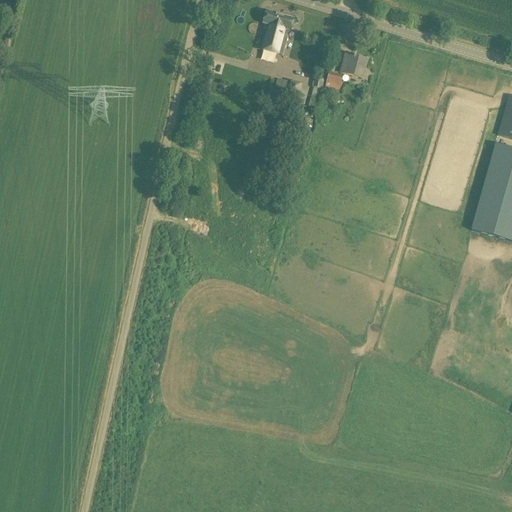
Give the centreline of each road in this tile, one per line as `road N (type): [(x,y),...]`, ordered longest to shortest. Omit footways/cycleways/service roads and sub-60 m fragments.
road 1 (unclassified): [(199,0),(85,511)]
road 2 (tertiary): [(511,64),(345,13)]
